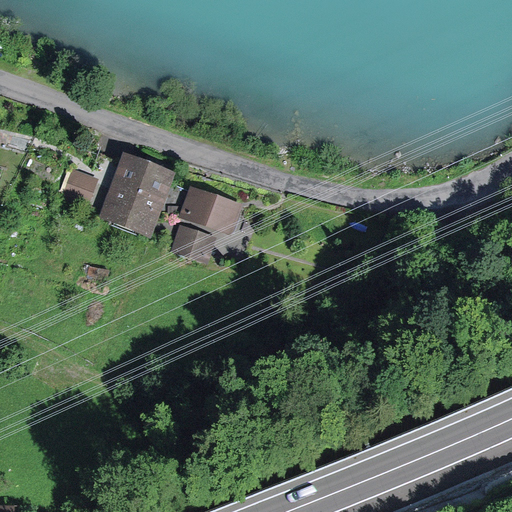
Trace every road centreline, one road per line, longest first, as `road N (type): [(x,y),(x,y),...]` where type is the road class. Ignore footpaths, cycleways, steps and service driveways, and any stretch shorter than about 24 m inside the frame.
road 1 (unclassified): [(511,180),(440,203),(273,179),(0,81)]
road 2 (trunk): [(311,511),(511,429)]
